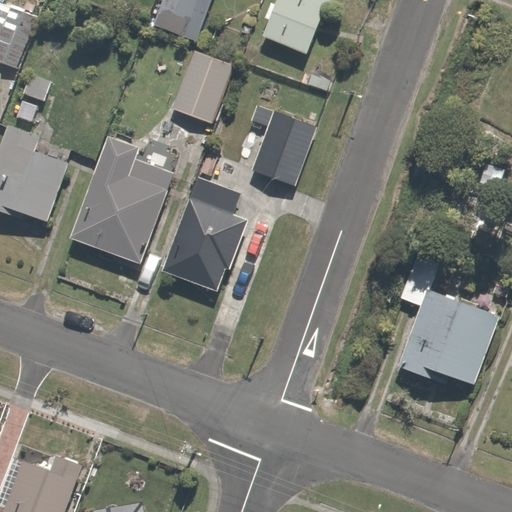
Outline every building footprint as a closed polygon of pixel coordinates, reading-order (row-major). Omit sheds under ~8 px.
[(2,0),(0,6),(0,59),(26,71),(48,19),(2,0)] [(220,0),(171,0),(161,25),(204,42),(220,0)] [(348,0),(284,0),(269,38),(319,58),(337,14),(342,16),(348,0)] [(205,52),(181,109),(222,125),(245,68),(205,52)] [(39,76),(33,95),(55,103),(62,84),(39,76)] [(283,113),(260,171),(305,189),(329,131),(283,113)] [(23,126),(0,183),(0,207),(36,222),(38,217),(59,225),(83,166),(52,154),(58,139),(23,126)] [(120,141),(83,241),(154,268),(187,180),(147,166),(152,152),(120,141)] [(208,183),(172,271),(229,294),(238,271),(241,272),(262,221),(254,218),(259,204),(208,183)] [(484,388),(511,319),(443,292),(455,262),(429,251),(407,305),(427,313),(406,366),(455,385),(457,378),(484,388)] [(13,511),(77,511),(94,468),(66,457),(60,472),(33,462),(13,511)]
